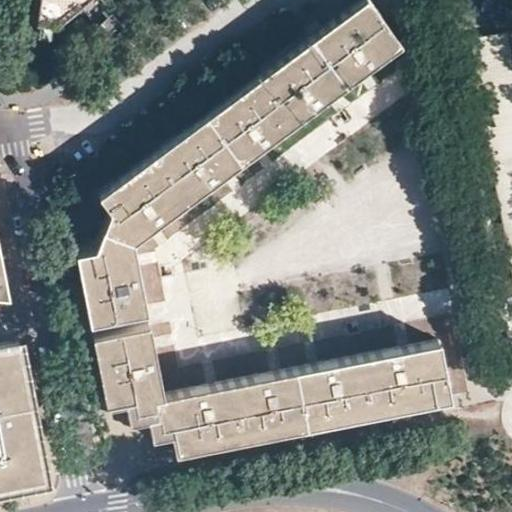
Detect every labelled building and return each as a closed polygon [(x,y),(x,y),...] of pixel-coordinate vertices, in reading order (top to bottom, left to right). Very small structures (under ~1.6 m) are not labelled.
[(34,0),(34,11),(55,15),(71,0),(34,0)] [(131,237),(401,38),(372,0),(355,0),(346,7),(287,51),(219,101),(176,133),(125,170),(99,190),(110,208),(95,241),(73,246),(85,316),(86,317),(144,305),(131,237)] [(511,31),(474,39),(511,232),(511,31)] [(173,236),(183,256),(203,245),(193,225),(173,236)] [(0,297),(11,298),(10,291),(0,241),(0,297)] [(147,317),(88,329),(101,400),(123,396),(127,416),(146,413),(150,433),(169,429),(174,447),(220,438),(272,429),(306,422),(325,419),(377,408),(432,398),(452,394),(440,335),(161,389),(147,317)] [(0,482),(45,474),(20,346),(18,338),(0,336),(0,482)]
